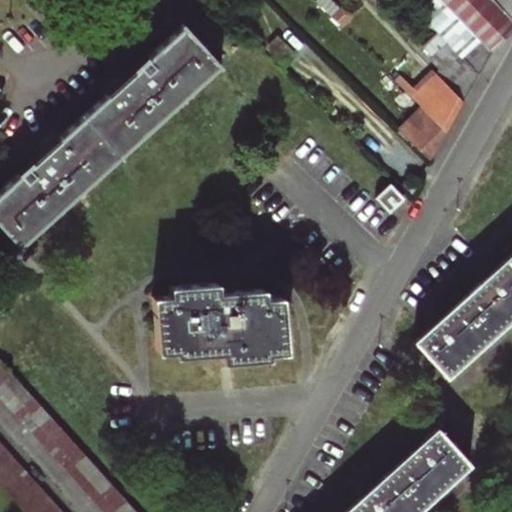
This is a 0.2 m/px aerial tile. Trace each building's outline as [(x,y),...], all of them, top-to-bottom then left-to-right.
[(435,0),(466,30),(450,47),(477,75),(490,54),(489,52),(511,28),(511,22),(489,0),(435,0)] [(511,0),(489,0),(511,22),(511,0)] [(217,71),(182,31),(0,187),(0,232),(12,247),(217,71)] [(418,56),(434,73),(462,101),(477,75),(450,47),(439,36),(418,56)] [(445,130),(462,101),(434,73),(411,97),(421,107),(445,130)] [(445,130),(421,107),(398,131),(427,160),(445,130)] [(511,253),(492,271),(479,282),(438,319),(426,330),(412,343),(444,379),(511,318),(511,253)] [(469,272),(474,278),(487,266),(481,260),(469,272)] [(474,278),(479,282),(492,271),(487,266),(474,278)] [(218,352),(219,361),(265,357),(265,351),(283,349),(279,298),(264,299),(263,289),(217,292),(216,282),(169,285),(169,295),(152,296),(155,352),(173,350),(173,355),(218,352)] [(415,319),(421,325),(434,314),(427,308),(415,319)] [(434,314),(421,325),(426,330),(438,319),(434,314)] [(132,511),(0,365),(0,403),(99,511),(132,511)] [(414,511),(468,464),(437,429),(421,442),(410,452),(369,489),(358,498),(342,511),(414,511)] [(405,448),(417,437),(411,431),(399,441),(405,448)] [(417,437),(405,448),(410,452),(421,442),(417,437)] [(0,488),(21,511),(58,511),(0,448),(0,488)] [(346,486),(353,494),(365,484),(358,477),(346,486)] [(353,494),(358,498),(369,489),(365,484),(353,494)]
